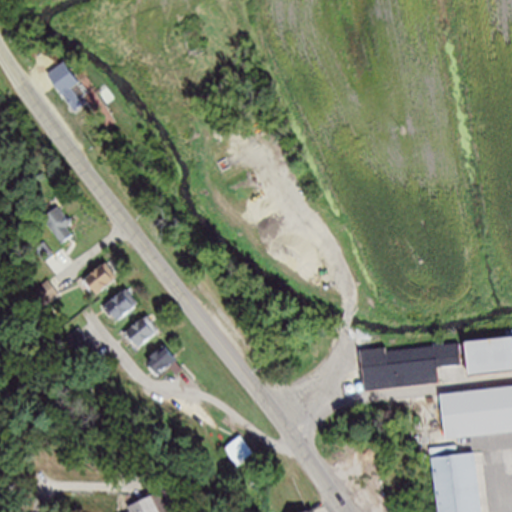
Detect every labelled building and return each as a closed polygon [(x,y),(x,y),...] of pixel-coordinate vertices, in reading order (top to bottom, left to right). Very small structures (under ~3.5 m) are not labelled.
[(46,74),(62,61),(77,80),(69,86),(82,103),(73,109),(46,74)] [(61,243),(42,215),(59,204),(71,221),(64,225),(71,235),(61,243)] [(43,241),(52,254),(44,260),(35,247),(43,241)] [(84,278),(107,261),(117,276),(95,293),(84,278)] [(46,280),(57,294),(39,307),(29,294),(46,280)] [(105,305),(126,287),(139,302),(118,320),(105,305)] [(124,334),(147,315),(159,329),(137,349),(124,334)] [(79,326),(89,341),(73,352),(63,337),(79,326)] [(511,369),(467,372),(465,340),(511,337),(511,369)] [(364,390),(360,348),(459,339),(462,364),(436,366),(438,383),(364,390)] [(146,360),(166,345),(182,367),(174,373),(169,366),(157,375),(146,360)] [(442,437),(511,431),(511,386),(439,392),(442,437)] [(222,448),(236,466),(253,453),(239,435),(222,448)] [(434,511),(479,511),(474,453),(429,459),(434,511)] [(120,511),(172,511),(160,486),(120,505),(123,511),(120,511)]
